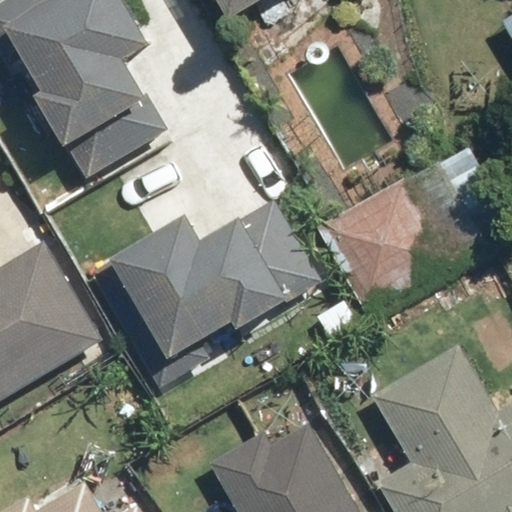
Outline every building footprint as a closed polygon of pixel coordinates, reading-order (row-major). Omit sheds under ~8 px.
[(143,0),(12,0),(0,7),(0,32),(20,66),(31,60),(97,175),(178,128),(160,97),(164,95),(141,55),(167,40),(143,0)] [(450,158),(326,226),(374,312),(461,263),(463,268),(499,248),(450,158)] [(205,210),(103,270),(171,387),(222,357),(212,341),(249,319),(254,327),(334,280),(286,198),(220,237),(205,210)] [(0,407),(115,339),(56,239),(0,272),(0,407)] [(503,337),(511,332),(511,271),(501,251),(432,288),(447,318),(483,299),(503,337)] [(388,480),(406,511),(511,511),(511,407),(508,409),(469,343),(381,394),(421,461),(388,480)] [(371,511),(319,421),(281,442),(274,431),(219,462),(247,511),(371,511)] [(39,495),(8,511),(153,511),(148,503),(132,511),(113,511),(96,481),(47,510),(39,495)]
